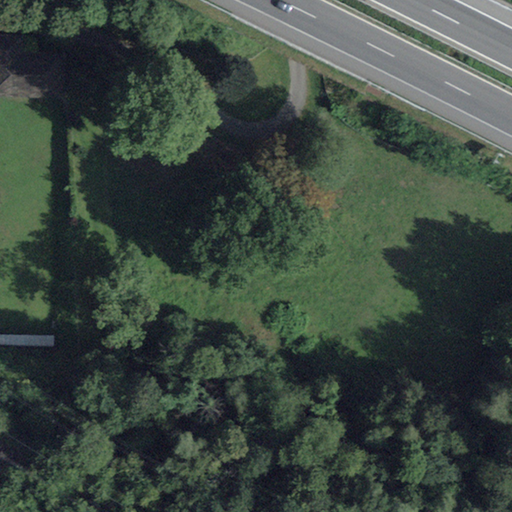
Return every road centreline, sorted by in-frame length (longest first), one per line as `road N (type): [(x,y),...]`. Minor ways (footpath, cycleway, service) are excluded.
road 1 (motorway): [(267,0),(511,123)]
road 2 (motorway): [(511,54),(402,0)]
